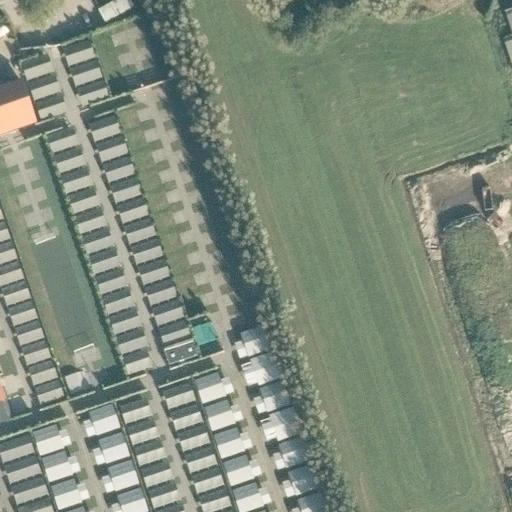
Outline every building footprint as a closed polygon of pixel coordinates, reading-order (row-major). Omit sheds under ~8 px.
[(7,28),(0,30),(0,50),(13,46),(7,28)] [(23,84),(0,91),(0,137),(37,126),(23,84)] [(105,343),(50,137),(9,148),(67,364),(95,357),(93,347),(105,343)] [(0,202),(0,291),(36,409),(62,402),(0,202)] [(168,369),(198,359),(192,343),(163,352),(168,369)] [(123,359),(129,375),(145,370),(139,354),(123,359)] [(249,362),(258,389),(282,381),(273,354),(249,362)] [(193,382),(210,437),(213,436),(229,490),(252,483),(219,374),(193,382)] [(148,511),(119,405),(93,412),(121,511),(148,511)] [(268,417),(277,444),(301,436),(292,410),(268,417)] [(73,480),(72,481),(56,428),(32,435),(54,511),(63,511),(81,507),(73,480)] [(13,464),(33,458),(26,435),(5,442),(13,464)] [(237,511),(263,511),(256,485),(232,493),(237,511)] [(27,511),(52,511),(49,500),(26,507),(27,511)]
